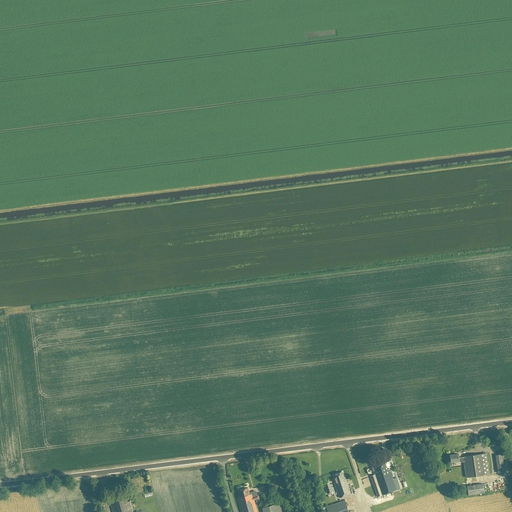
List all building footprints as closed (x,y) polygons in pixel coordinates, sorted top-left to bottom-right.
[(501,451),(495,452),(495,455),(498,473),(504,472),(502,454),(501,451)] [(489,474),(489,472),(486,454),(464,457),(459,458),(458,454),(450,455),(451,462),(459,461),(459,462),(463,462),(466,478),(489,474)] [(375,475),(370,476),(377,497),(400,489),(396,478),(393,479),(389,469),(387,470),(384,463),(375,466),(372,467),(373,471),(376,470),(377,472),(374,473),(375,475)] [(335,483),(334,483),(339,498),(351,494),(346,480),(345,480),(342,472),(333,475),(335,483)] [(325,486),(324,486),(327,494),(333,492),(330,484),(329,485),(329,483),(325,484),(325,486)] [(473,488),(468,488),(469,496),(485,494),(483,483),(473,484),(473,488)] [(240,497),(237,498),(240,511),(257,511),(254,500),(259,499),(258,495),(252,497),(251,494),(249,495),(247,488),(238,491),(240,497)] [(113,499),(109,500),(112,511),(131,511),(129,502),(127,502),(126,498),(124,499),(122,493),(112,496),(113,499)] [(348,511),(345,501),(326,507),(327,511),(348,511)] [(284,511),(282,502),(262,508),(263,511),(284,511)]
